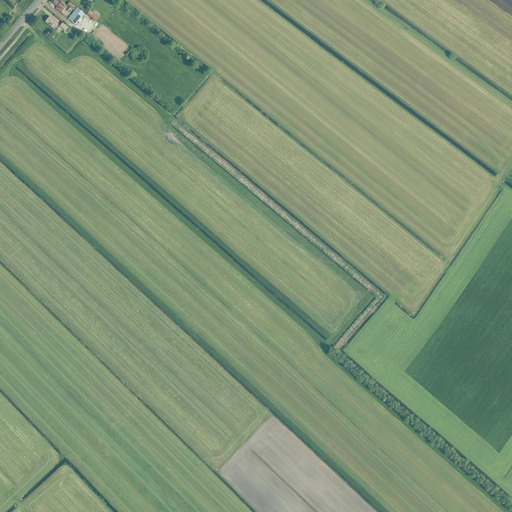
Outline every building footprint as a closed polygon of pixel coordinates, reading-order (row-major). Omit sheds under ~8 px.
[(55,0),(52,4),(57,8),(56,9),(60,12),(61,14),(62,12),(64,10),(67,12),(71,8),(73,10),(75,7),(70,2),(67,6),(62,2),(59,0),(57,0),(57,1),(55,0)] [(67,19),(75,26),(84,14),(77,8),(67,19)] [(100,17),(91,9),(86,15),(92,19),(91,20),(94,23),(100,17)] [(55,32),(59,28),(57,26),(58,25),(49,17),(45,22),(54,30),(53,30),(55,32)] [(68,33),(70,30),(68,28),(62,23),(60,27),(65,31),(66,31),(68,33)]
